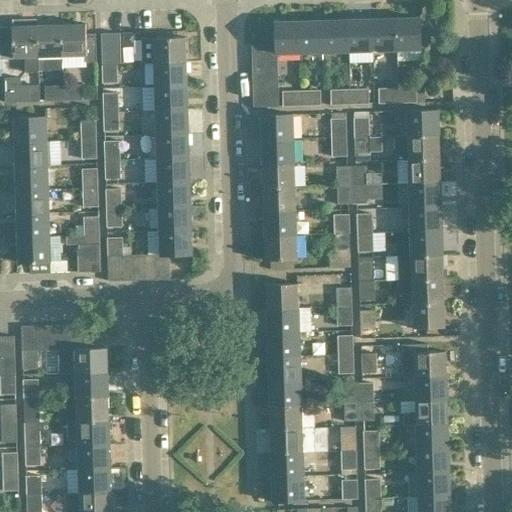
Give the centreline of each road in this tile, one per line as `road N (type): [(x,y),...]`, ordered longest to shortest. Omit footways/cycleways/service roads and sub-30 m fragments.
road 1 (residential): [(493,511),(476,0)]
road 2 (residential): [(146,296),(217,292),(228,283),(224,0)]
road 3 (residential): [(153,511),(146,296)]
road 4 (residential): [(0,300),(146,296)]
